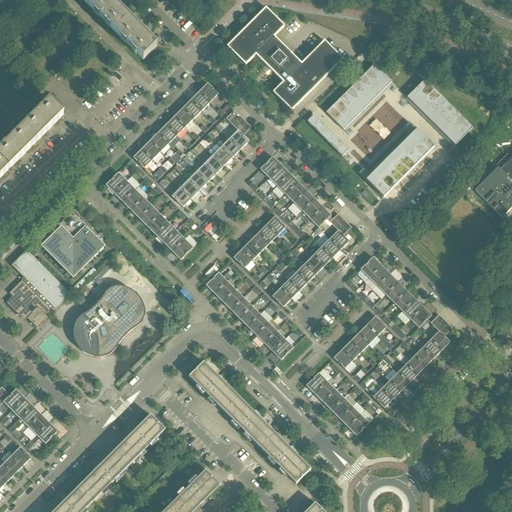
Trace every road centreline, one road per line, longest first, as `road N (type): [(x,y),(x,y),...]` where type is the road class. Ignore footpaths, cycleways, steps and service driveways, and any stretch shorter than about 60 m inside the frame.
road 1 (residential): [(0,259),(196,56)]
road 2 (residential): [(335,455),(211,332),(198,334),(150,383)]
road 3 (residential): [(378,240),(276,139)]
road 4 (residential): [(480,337),(378,240)]
road 5 (residential): [(248,481),(150,383)]
road 6 (residential): [(97,433),(0,337)]
road 7 (trunk): [(393,0),(511,51)]
road 8 (residential): [(0,211),(87,121)]
